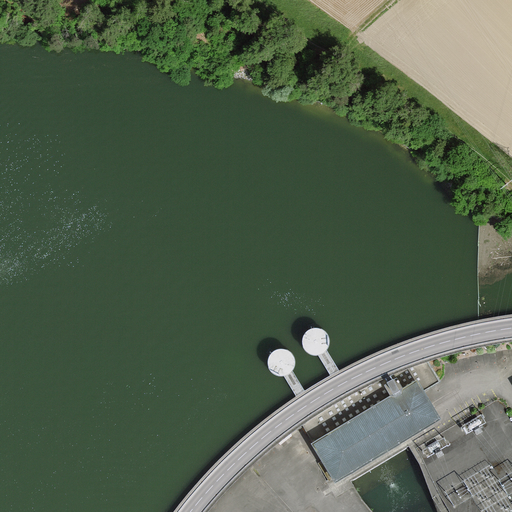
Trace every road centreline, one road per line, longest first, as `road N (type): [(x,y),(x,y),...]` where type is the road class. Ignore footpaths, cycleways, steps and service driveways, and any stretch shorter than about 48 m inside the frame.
road 1 (secondary): [(511,327),(435,344),(333,388),(256,442),(190,511)]
road 2 (track): [(511,182),(260,0)]
